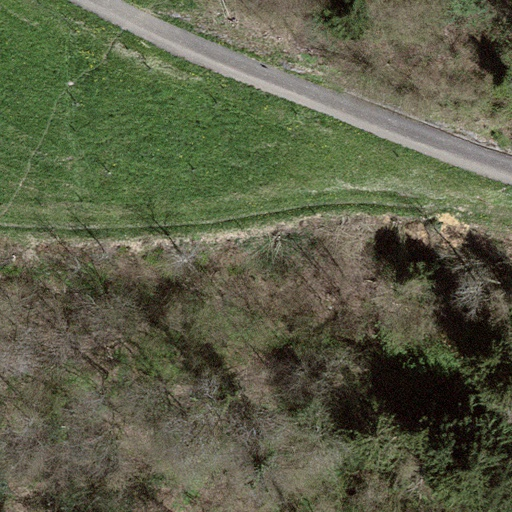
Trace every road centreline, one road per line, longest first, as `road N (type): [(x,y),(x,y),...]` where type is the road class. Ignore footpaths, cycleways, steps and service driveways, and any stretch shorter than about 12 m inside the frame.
road 1 (track): [(511,216),(390,200),(0,228)]
road 2 (track): [(94,0),(197,53),(511,168)]
